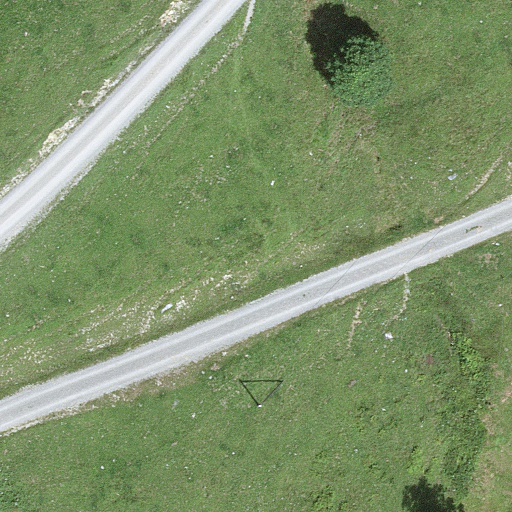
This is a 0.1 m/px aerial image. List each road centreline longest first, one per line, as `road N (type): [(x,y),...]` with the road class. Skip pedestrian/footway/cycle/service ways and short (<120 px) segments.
road 1 (track): [(0,430),(59,398),(511,216)]
road 2 (track): [(0,226),(53,190),(231,0)]
